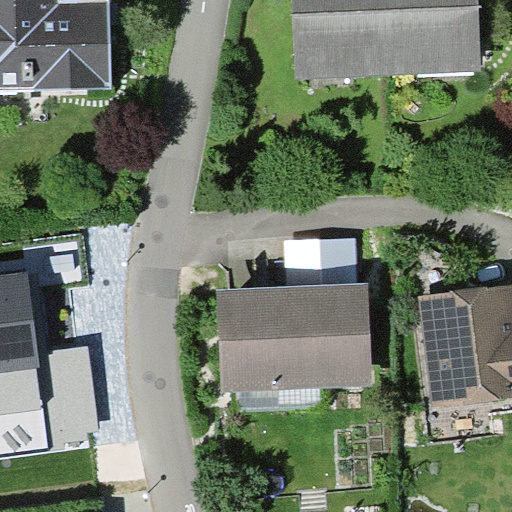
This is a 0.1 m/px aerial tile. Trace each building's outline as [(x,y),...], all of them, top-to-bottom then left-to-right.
[(0,0),(0,95),(107,93),(105,3),(58,4),(57,0),(0,0)] [(290,0),(294,65),(383,61),(380,0),(290,0)] [(380,0),(383,61),(473,57),(470,0),(380,0)] [(425,302),(438,406),(511,396),(511,330),(510,331),(505,292),(425,302)] [(228,384),(357,378),(354,299),(224,304),(228,384)]
